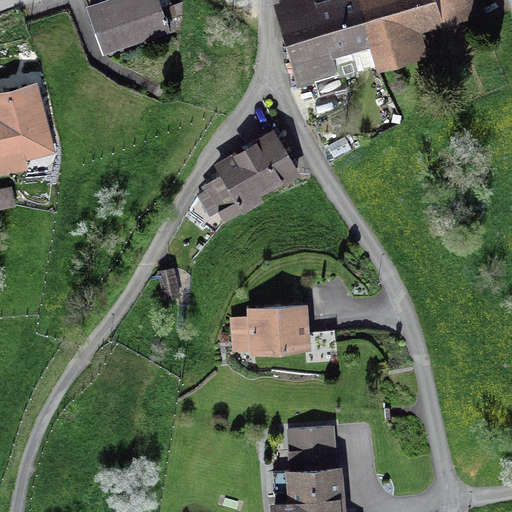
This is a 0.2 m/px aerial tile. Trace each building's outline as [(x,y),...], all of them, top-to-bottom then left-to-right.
[(155,0),(114,0),(87,10),(100,48),(165,26),(163,21),(166,21),(165,17),(162,18),(155,0)] [(336,75),(329,52),(368,40),(357,0),(343,0),(277,20),(297,86),(313,81),(317,96),(346,88),(341,73),(336,75)] [(357,0),(368,40),(375,66),(412,55),(405,29),(440,19),(441,25),(468,17),(462,0),(357,0)] [(0,175),(23,171),(19,153),(47,146),(31,88),(0,95),(0,175)] [(240,209),(241,210),(259,199),(256,193),(295,170),(274,135),(216,169),(220,175),(202,185),(205,189),(196,196),(207,215),(216,210),(221,219),(240,209)] [(0,192),(0,207),(11,205),(8,191),(0,192)] [(163,300),(176,297),(170,269),(157,272),(163,300)] [(253,351),(304,347),(301,306),(250,310),(253,351)] [(289,451),(304,450),(306,470),(332,468),(329,426),(287,430),(289,451)] [(273,505),(273,511),(339,511),(335,468),(332,468),(306,470),(271,472),(273,492),(291,491),(292,503),(273,505)]
